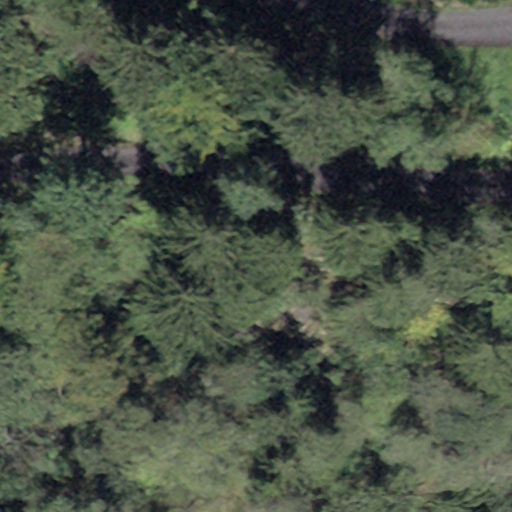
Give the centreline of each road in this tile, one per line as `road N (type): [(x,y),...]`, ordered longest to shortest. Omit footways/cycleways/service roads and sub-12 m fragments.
road 1 (unclassified): [(0,171),(234,161),(511,180)]
road 2 (unclassified): [(511,26),(413,29),(321,0)]
